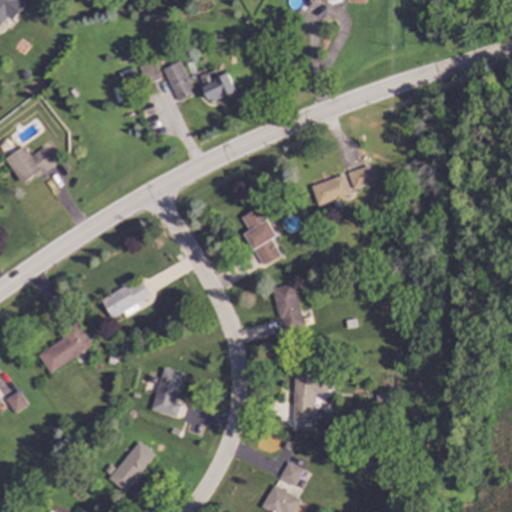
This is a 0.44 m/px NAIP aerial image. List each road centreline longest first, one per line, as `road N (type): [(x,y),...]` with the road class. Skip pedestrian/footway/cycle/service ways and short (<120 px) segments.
road 1 (tertiary): [(431,70),(217,156),(116,209),(0,288)]
road 2 (residential): [(148,191),(226,326),(238,375),(222,458),(185,511)]
